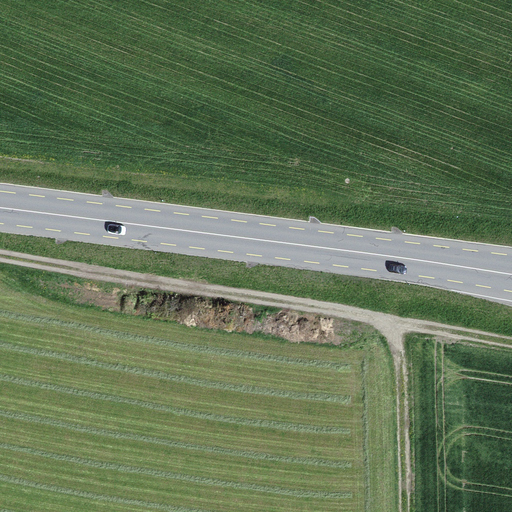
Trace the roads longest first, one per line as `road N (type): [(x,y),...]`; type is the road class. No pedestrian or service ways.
road 1 (track): [(511,340),(0,257)]
road 2 (primary): [(0,208),(511,273)]
road 3 (track): [(0,166),(322,204)]
road 4 (track): [(403,511),(389,323)]
